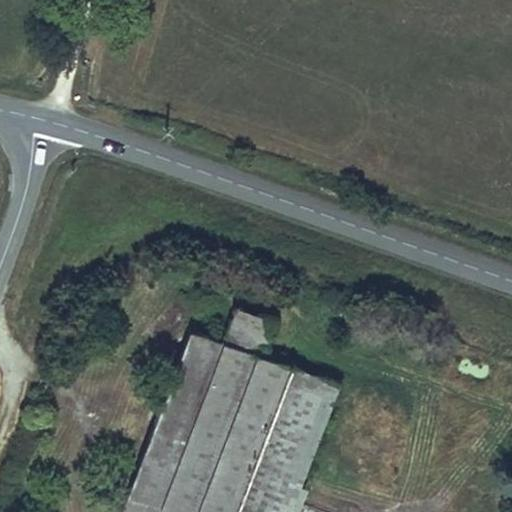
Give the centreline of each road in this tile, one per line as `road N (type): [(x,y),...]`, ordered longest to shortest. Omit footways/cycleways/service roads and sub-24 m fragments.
road 1 (tertiary): [(45,118),(511,280)]
road 2 (tertiary): [(45,118),(0,268)]
